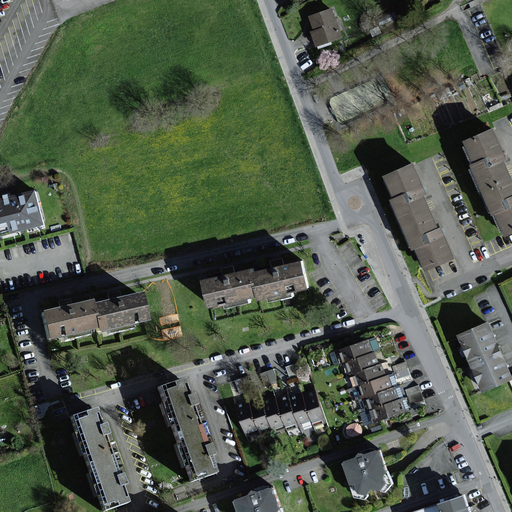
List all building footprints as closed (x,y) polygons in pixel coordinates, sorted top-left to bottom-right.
[(332,9),(310,17),(314,30),(310,32),(315,46),(342,37),(332,9)] [(497,128),(467,142),(477,164),(489,158),(493,168),(507,161),(511,159),(497,128)] [(473,166),(496,215),(499,213),(511,207),(511,201),(510,197),(511,196),(511,171),(507,161),(493,168),(489,158),(477,164),(473,166)] [(417,163),(387,177),(397,198),(409,193),(413,202),(427,196),(431,194),(417,163)] [(38,190),(0,199),(0,234),(46,224),(38,190)] [(434,241),(430,232),(442,227),(427,196),(413,202),(409,193),(397,198),(393,200),(416,250),(419,248),(434,241)] [(511,196),(510,197),(511,201),(511,207),(499,213),(510,236),(511,234),(511,196)] [(430,232),(434,241),(419,248),(430,270),(459,257),(444,225),(442,227),(430,232)] [(308,262),(258,272),(263,299),(263,301),(314,292),(308,262)] [(207,278),(213,308),(263,299),(258,272),(257,269),(207,278)] [(144,295),(93,304),(98,331),(99,334),(149,325),(144,295)] [(43,311),(48,341),(98,331),(93,304),(93,302),(43,311)] [(511,370),(491,322),(460,335),(484,392),(511,380),(511,370)] [(336,352),(340,364),(342,363),(346,376),(349,375),(354,388),(356,387),(360,399),(362,399),(366,411),(368,411),(372,423),(403,413),(400,401),(398,401),(397,401),(394,389),(392,389),(388,377),(385,378),(385,377),(381,365),(378,366),(377,365),(374,353),(372,354),(368,342),(336,352)] [(184,382),(160,390),(192,484),(217,476),(212,460),(217,458),(213,447),(206,450),(193,410),(199,408),(195,396),(190,398),(184,382)] [(304,391),(303,391),(291,394),(291,393),(290,394),(278,397),(278,395),(276,396),(265,399),(264,398),(263,398),(251,402),(251,401),(250,401),(238,405),(248,442),(261,438),(262,439),(275,435),(275,436),(288,433),(288,434),(301,431),(301,430),(302,432),(315,428),(315,430),(328,426),(317,389),(305,392),(304,391)] [(96,410),(72,418),(103,511),(104,511),(129,504),(124,488),(129,486),(125,475),(118,478),(105,438),(111,436),(107,424),(102,426),(96,410)] [(356,457),(343,462),(354,497),(365,500),(373,489),(386,492),(393,483),(387,469),(379,449),(366,454),(360,452),(356,457)] [(248,495),(233,500),(237,511),(282,511),(272,487),(258,492),(253,490),(248,495)] [(469,497),(416,511),(489,511),(485,498),(470,502),(469,497)]
